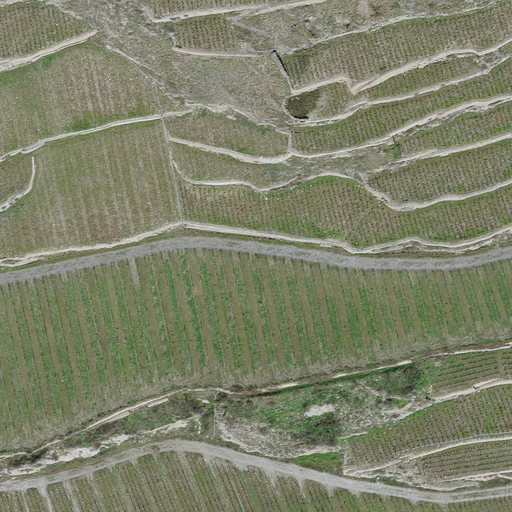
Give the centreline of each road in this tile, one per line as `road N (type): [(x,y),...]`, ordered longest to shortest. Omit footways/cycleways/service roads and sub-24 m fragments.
road 1 (track): [(0,282),(173,244),(429,268),(511,247)]
road 2 (track): [(511,494),(432,502),(201,454),(0,485)]
